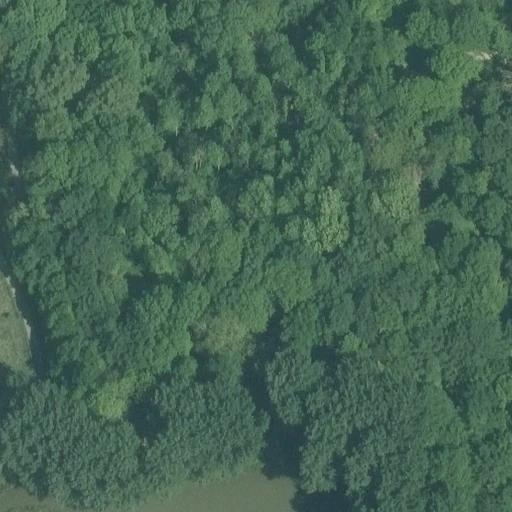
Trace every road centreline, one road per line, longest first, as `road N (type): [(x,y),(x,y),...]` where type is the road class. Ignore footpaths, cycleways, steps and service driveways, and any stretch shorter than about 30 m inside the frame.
road 1 (unknown): [(68,18),(49,100),(56,141),(83,191),(96,263),(115,290),(179,316),(285,292),(367,310),(416,290),(438,292),(511,346)]
road 2 (unknown): [(511,207),(460,137),(425,77),(421,51),(460,59),(511,47)]
